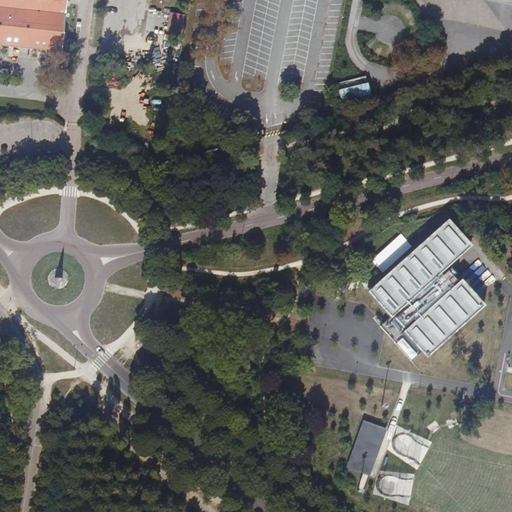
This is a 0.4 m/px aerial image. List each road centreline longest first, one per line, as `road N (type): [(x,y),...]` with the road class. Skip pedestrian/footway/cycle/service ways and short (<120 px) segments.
road 1 (unclassified): [(88,265),(511,158)]
road 2 (unknown): [(151,190),(266,163),(283,148),(329,134),(373,132),(429,103),(511,85)]
road 3 (tertiary): [(65,311),(106,368),(257,511)]
road 4 (track): [(309,326),(89,285)]
road 5 (unknown): [(210,511),(107,409),(92,374)]
